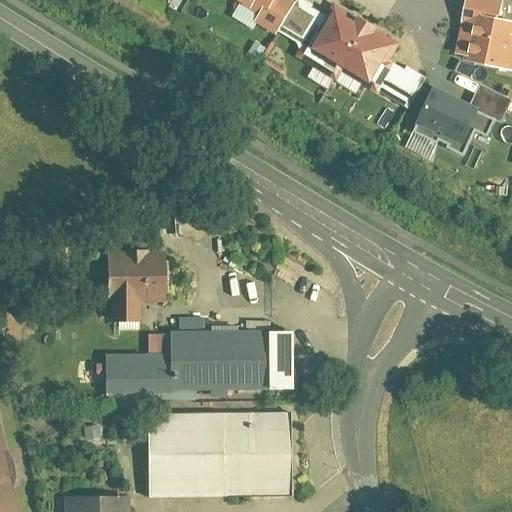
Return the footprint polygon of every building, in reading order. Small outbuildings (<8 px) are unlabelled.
[(214,0),(273,36),(293,4),(286,0),(214,0)] [(502,3),(488,0),(463,0),(450,62),(509,74),(511,62),(511,27),(498,24),(502,3)] [(396,47),(330,10),(305,54),(371,91),(396,47)] [(479,113),(432,92),(412,135),(459,157),(479,113)] [(173,236),(216,234),(215,212),(172,214),(173,236)] [(164,257),(106,257),(106,302),(112,302),(112,315),(140,316),(140,302),(164,302),(164,257)] [(294,330),(167,329),(167,392),(294,392),(294,330)] [(292,415),(140,412),(139,489),(290,492),(292,415)] [(11,511),(0,455),(0,511),(11,511)] [(123,511),(124,499),(60,498),(59,511),(123,511)]
